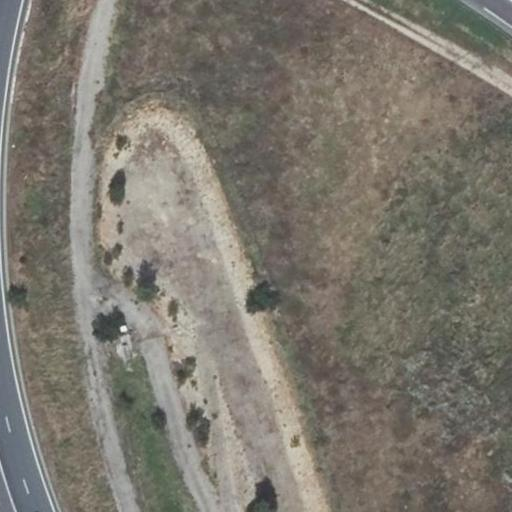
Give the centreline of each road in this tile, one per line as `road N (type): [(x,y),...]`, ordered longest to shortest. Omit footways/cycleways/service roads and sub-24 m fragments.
road 1 (track): [(511,84),(357,0)]
road 2 (motorway): [(0,389),(35,511)]
